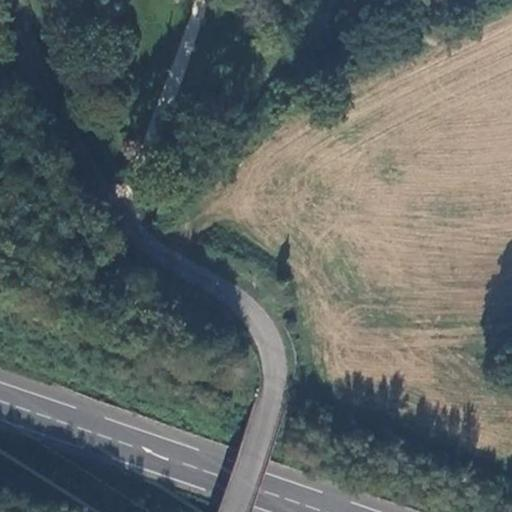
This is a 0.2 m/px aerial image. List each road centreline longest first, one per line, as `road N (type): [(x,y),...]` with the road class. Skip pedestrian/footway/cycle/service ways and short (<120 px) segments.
road 1 (unclassified): [(21,0),(58,107),(132,232),(231,299),(274,348),(281,373),(231,511)]
road 2 (primary): [(335,511),(0,397)]
